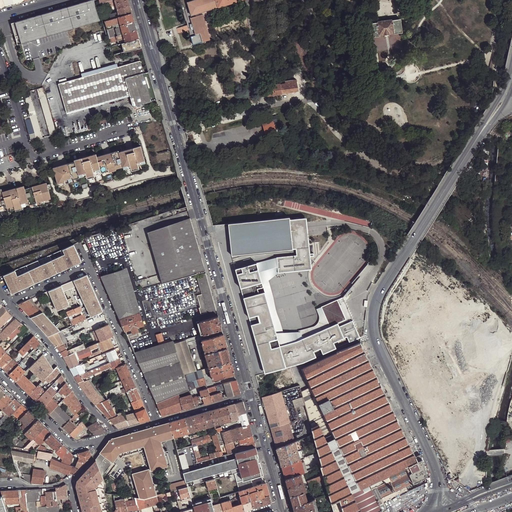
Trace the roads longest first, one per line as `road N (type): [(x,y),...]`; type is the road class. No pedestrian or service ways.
road 1 (tertiary): [(438,490),(376,341),(374,317),(504,92)]
road 2 (tertiary): [(152,51),(250,394)]
road 3 (residential): [(117,433),(8,303)]
road 4 (residential): [(90,266),(157,421)]
road 5 (residential): [(105,438),(72,446),(0,374)]
